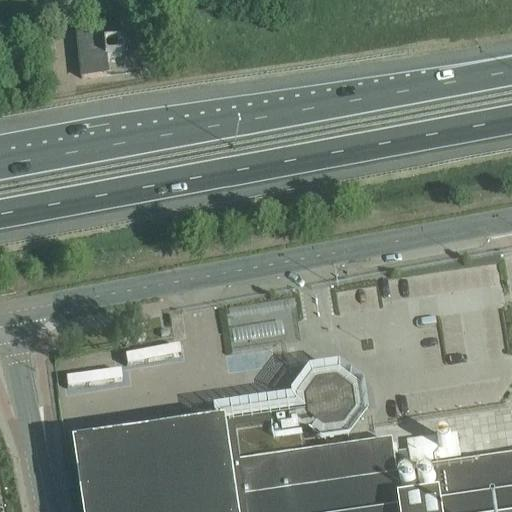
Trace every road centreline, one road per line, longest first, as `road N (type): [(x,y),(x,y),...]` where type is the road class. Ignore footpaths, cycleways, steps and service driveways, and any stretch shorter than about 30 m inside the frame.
road 1 (motorway): [(511,73),(0,168)]
road 2 (motorway): [(0,213),(511,118)]
road 3 (secondary): [(5,313),(511,219)]
road 4 (unclassified): [(48,511),(5,313)]
